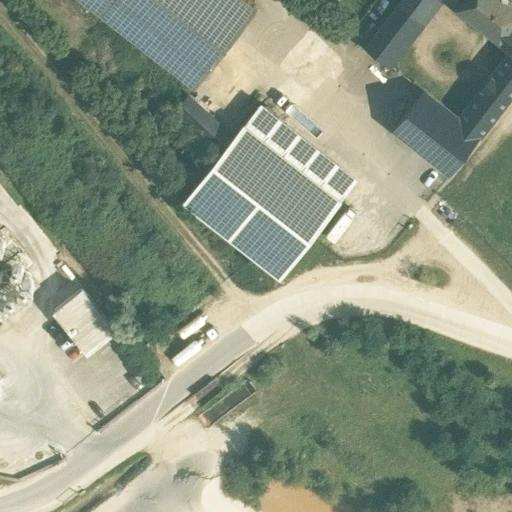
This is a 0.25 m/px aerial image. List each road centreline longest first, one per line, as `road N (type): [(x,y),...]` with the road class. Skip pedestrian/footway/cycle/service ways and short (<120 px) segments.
road 1 (track): [(44,511),(358,277)]
road 2 (track): [(102,470),(0,348)]
